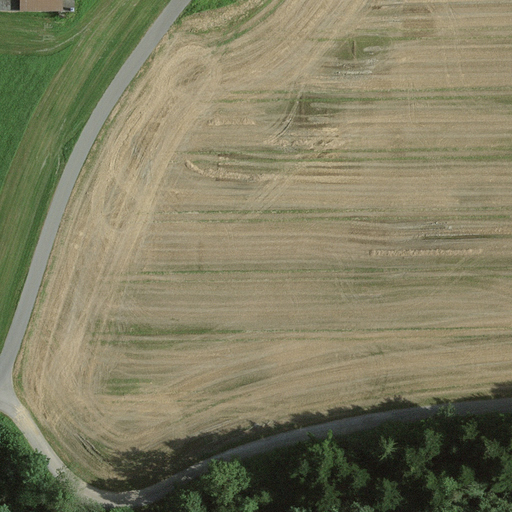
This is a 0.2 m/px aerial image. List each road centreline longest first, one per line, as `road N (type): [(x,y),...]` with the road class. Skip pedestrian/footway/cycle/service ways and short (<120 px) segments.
road 1 (track): [(511,404),(412,414),(290,440),(141,498),(106,503),(53,471),(0,391)]
road 2 (residential): [(185,0),(118,87),(91,137),(0,371)]
